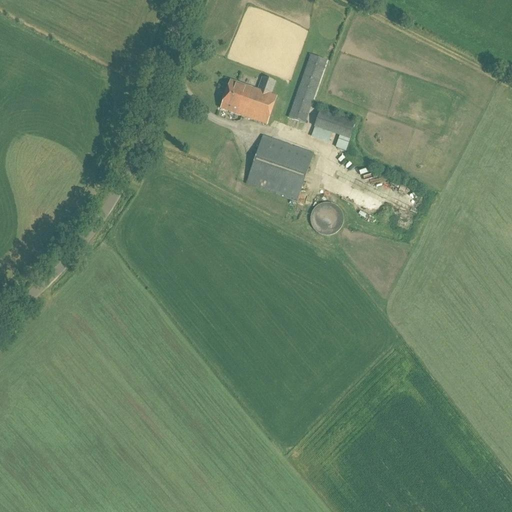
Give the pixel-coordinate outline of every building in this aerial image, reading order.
[(289,119),(304,124),(326,62),(311,56),(289,119)] [(220,110),(267,126),(277,98),(271,96),(276,82),(262,78),(257,91),(230,81),(220,110)] [(339,137),(349,141),(354,128),(355,123),(320,110),(318,115),(313,128),(339,137)] [(246,185),(297,202),(313,155),(263,137),(246,185)] [(345,152),(349,141),(339,137),(335,148),(345,152)] [(414,190),(410,202),(421,205),(424,193),(414,190)] [(310,218),(310,219),(310,220),(310,222),(311,223),(311,225),(311,226),(312,227),(312,229),(313,230),(314,231),(315,232),(316,233),(317,234),(319,235),(320,235),(321,236),(323,236),(324,237),(325,237),(327,237),(328,237),(330,237),(331,236),(333,236),(334,235),(335,234),(336,234),(338,233),(339,232),(340,231),(340,230),(341,228),(342,227),(342,226),(343,224),(343,223),(343,221),(343,220),(343,219),(343,217),(343,216),(342,214),(341,213),(341,212),(340,211),(339,210),(338,208),(337,208),(336,207),(335,206),(333,205),(332,205),(331,204),(329,204),(328,204),(327,204),(325,204),(324,204),(322,204),(321,205),(320,206),(318,206),(317,207),(316,208),(315,209),(314,210),(313,211),(312,212),(312,213),(311,215),(311,216),(310,218)]
